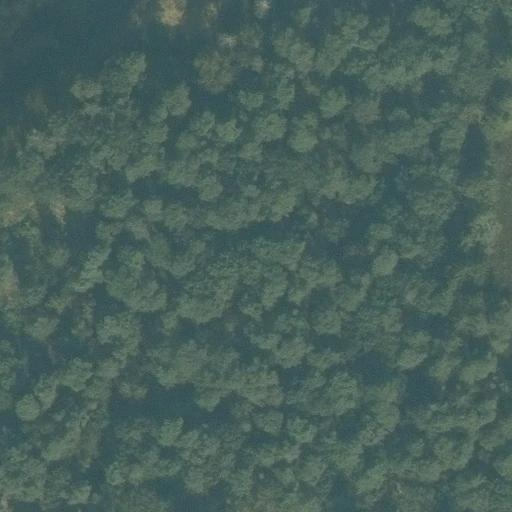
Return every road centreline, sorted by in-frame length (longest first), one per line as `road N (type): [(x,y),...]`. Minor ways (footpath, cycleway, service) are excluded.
road 1 (track): [(381,511),(450,253),(487,68),(488,0)]
road 2 (track): [(302,0),(183,141),(0,425)]
